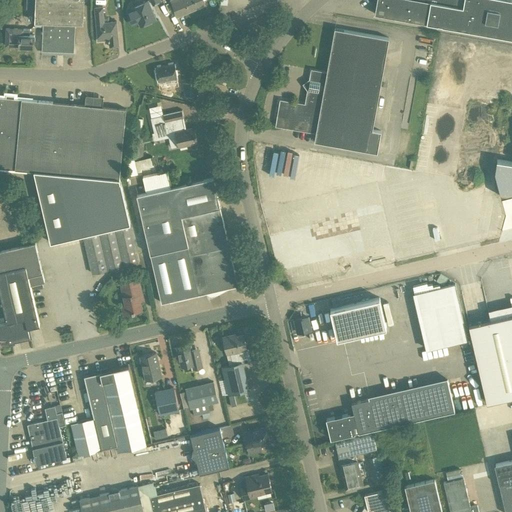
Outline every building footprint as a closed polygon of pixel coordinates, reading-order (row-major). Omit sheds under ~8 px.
[(43,26),(42,50),(74,52),(75,23),(83,24),(83,0),(26,0),(26,9),(35,10),(35,25),(43,26)] [(140,25),(155,19),(148,0),(132,7),(132,8),(126,10),(132,25),(139,22),(140,25)] [(205,4),(203,0),(171,0),(177,16),(205,4)] [(511,0),(377,0),(375,14),(511,38),(511,0)] [(104,22),(103,6),(95,7),(98,41),(108,40),(108,42),(109,42),(109,46),(118,46),(116,21),(104,22)] [(24,28),(5,28),(5,46),(18,47),(20,47),(20,50),(27,50),(27,48),(34,48),(34,34),(30,34),(30,29),(24,29),(24,28)] [(372,130),(389,38),(334,28),(326,73),(311,70),(305,105),(281,100),(276,125),(316,132),(314,141),(369,151),(377,152),(381,131),(372,130)] [(158,82),(177,78),(174,63),(155,67),(158,82)] [(186,96),(197,94),(195,81),(183,83),(186,96)] [(6,97),(0,96),(0,168),(34,171),(50,242),(83,234),(92,273),(139,263),(119,178),(126,109),(14,98),(15,95),(6,95),(6,97)] [(151,118),(150,118),(153,132),(152,133),(153,141),(168,138),(171,148),(197,142),(194,128),(186,129),(182,110),(163,114),(162,111),(150,113),(151,118)] [(134,133),(141,133),(142,119),(135,118),(134,133)] [(141,155),(142,133),(141,133),(134,133),(133,133),(132,155),(141,155)] [(153,165),(151,157),(135,161),(137,171),(141,170),(146,192),(137,195),(161,303),(209,292),(209,293),(211,295),(214,294),(217,293),(218,291),(218,290),(238,285),(213,177),(171,187),(167,171),(157,173),(155,164),(153,165)] [(511,161),(498,160),(495,172),(500,194),(511,191),(511,161)] [(335,255),(365,249),(357,209),(309,218),(310,225),(288,230),(292,250),(300,249),(301,255),(316,252),(319,269),(337,266),(335,255)] [(45,282),(35,242),(0,249),(0,292),(7,321),(0,322),(0,341),(8,342),(9,343),(15,341),(14,340),(30,337),(28,327),(40,324),(31,285),(45,282)] [(443,285),(447,278),(440,273),(436,281),(443,285)] [(142,294),(138,279),(121,283),(122,290),(123,289),(125,297),(124,297),(128,314),(133,313),(132,312),(135,312),(134,311),(141,309),(138,294),(142,294)] [(379,296),(329,308),(336,338),(386,327),(379,296)] [(511,314),(469,324),(486,402),(511,396),(511,314)] [(312,330),(308,316),(293,319),(297,333),(312,330)] [(72,332),(61,335),(63,343),(74,340),(72,332)] [(227,353),(234,351),(236,360),(250,357),(248,347),(246,347),(243,334),(231,337),(231,335),(223,337),(227,353)] [(191,350),(190,345),(177,347),(181,367),(190,364),(192,370),(202,367),(199,352),(193,353),(192,349),(191,350)] [(146,380),(161,376),(156,353),(140,356),(146,380)] [(228,394),(249,389),(242,362),(222,367),(228,394)] [(88,403),(91,418),(94,418),(102,449),(116,446),(117,452),(146,445),(144,439),(127,366),(84,376),(90,403),(88,403)] [(331,439),(454,411),(447,380),(351,402),(354,412),(326,419),(331,439)] [(210,412),(208,404),(218,402),(213,381),(185,387),(190,408),(192,408),(194,416),(210,412)] [(152,417),(180,411),(174,388),(147,394),(152,417)] [(59,426),(65,425),(60,405),(45,408),(48,420),(27,424),(32,447),(62,440),(59,426)] [(102,449),(94,418),(91,418),(71,423),(78,454),(102,449)] [(200,474),(229,467),(220,427),(190,435),(194,451),(193,451),(193,452),(192,452),(192,453),(192,454),(192,455),(192,456),(193,456),(193,457),(194,457),(195,458),(196,458),(200,474)] [(267,444),(270,439),(268,433),(266,432),(265,427),(243,432),(247,446),(261,443),(263,445),(267,444)] [(166,428),(153,431),(155,439),(168,436),(166,428)] [(362,485),(355,454),(377,449),(373,433),(335,442),(338,458),(340,458),(341,464),(340,464),(342,473),(341,474),(342,480),(344,480),(346,489),(362,485)] [(62,440),(32,447),(36,464),(67,457),(62,440)] [(378,455),(370,458),(375,479),(383,476),(378,455)] [(505,511),(511,511),(511,460),(494,464),(505,511)] [(271,490),(268,474),(255,477),(254,475),(246,477),(247,484),(240,486),(244,499),(257,496),(256,493),(271,490)] [(470,506),(463,477),(444,482),(450,511),(478,511),(477,505),(470,506)] [(410,511),(442,511),(434,479),(404,486),(410,511)] [(201,506),(198,491),(201,490),(200,483),(149,495),(152,511),(206,511),(205,505),(201,506)] [(144,511),(138,485),(79,499),(82,511),(144,511)] [(391,511),(386,488),(364,493),(368,511),(364,508),(361,511),(391,511)] [(234,493),(227,495),(229,503),(235,502),(234,493)] [(273,502),(264,504),(266,511),(275,510),(273,502)]
